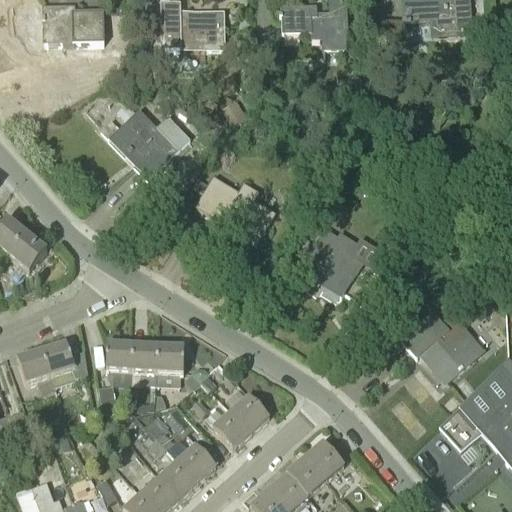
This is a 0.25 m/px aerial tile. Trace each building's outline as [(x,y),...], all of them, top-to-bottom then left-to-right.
[(471,41),(467,0),(457,0),(454,0),(454,6),(406,9),(407,29),(429,28),(430,44),(471,41)] [(344,58),(344,6),(330,7),(330,23),(317,23),(316,11),(280,11),(280,42),(308,42),(308,47),(320,47),(321,58),(344,58)] [(162,58),(222,58),(222,19),(179,19),(179,12),(162,12),(162,58)] [(74,16),(73,13),(43,13),(43,50),(103,49),(103,16),(74,16)] [(68,105),(68,90),(55,90),(55,105),(68,105)] [(236,105),(221,114),(232,133),(247,123),(236,105)] [(157,132),(139,113),(120,133),(111,124),(98,137),(147,186),(190,145),(168,122),(157,132)] [(224,133),(212,124),(196,144),(208,153),(224,133)] [(361,133),(349,143),(359,155),(371,145),(361,133)] [(259,198),(242,188),(237,197),(213,182),(208,190),(203,199),(195,213),(256,249),(275,219),(254,206),(259,198)] [(203,199),(208,190),(197,184),(191,193),(203,199)] [(8,262),(25,241),(5,225),(0,230),(0,256),(0,257),(1,256),(8,262)] [(337,243),(324,235),(298,277),(341,303),(362,269),(349,262),(356,250),(339,240),(337,243)] [(25,241),(8,262),(28,279),(45,257),(44,256),(45,256),(25,241)] [(409,297),(399,306),(405,314),(416,305),(409,297)] [(484,356),(454,318),(440,329),(433,320),(402,345),(416,364),(422,359),(445,387),(484,356)] [(40,358),(53,394),(87,382),(83,358),(70,362),(66,349),(40,358)] [(131,379),(133,351),(107,350),(105,377),(131,379)] [(156,391),(156,380),(158,352),(133,351),(131,379),(141,379),(140,390),(156,391)] [(158,352),(156,380),(182,381),(183,354),(158,352)] [(41,398),(53,394),(40,358),(17,366),(26,393),(37,389),(41,398)] [(511,382),(501,371),(440,430),(463,454),(480,438),(497,457),(502,453),(511,464),(511,382)] [(196,373),(190,379),(191,379),(200,388),(206,382),(209,379),(203,373),(196,373)] [(230,397),(237,390),(228,380),(221,387),(230,397)] [(206,382),(200,388),(209,398),(216,391),(206,382)] [(112,392),(98,394),(102,420),(115,419),(112,392)] [(230,418),(250,440),(269,423),(249,402),(230,418)] [(201,423),(209,416),(199,405),(191,412),(201,423)] [(176,411),(163,422),(182,444),(195,433),(176,411)] [(33,443),(23,417),(23,416),(7,422),(16,445),(0,451),(0,460),(8,457),(18,451),(32,446),(31,443),(33,443)] [(232,457),(250,440),(230,418),(212,435),(232,457)] [(156,446),(165,456),(173,449),(163,439),(156,446)] [(55,460),(72,455),(67,440),(50,445),(55,460)] [(159,462),(165,456),(156,446),(149,452),(159,462)] [(305,466),(325,488),(343,472),(323,449),(305,466)] [(176,467),(197,489),(215,472),(195,450),(176,467)] [(306,505),(325,488),(305,466),(286,482),(306,505)] [(179,506),(197,489),(176,467),(158,484),(179,506)] [(280,511),(298,511),(306,505),(286,482),(268,499),(280,511)] [(107,510),(117,504),(106,483),(95,489),(107,510)] [(150,511),(172,511),(179,506),(158,484),(140,500),(150,511)] [(46,489),(30,495),(36,511),(54,511),(53,508),(46,489)] [(36,511),(30,495),(16,500),(20,509),(19,509),(20,511),(36,511)] [(280,511),(268,499),(253,511),(280,511)] [(150,511),(140,500),(126,511),(150,511)]
